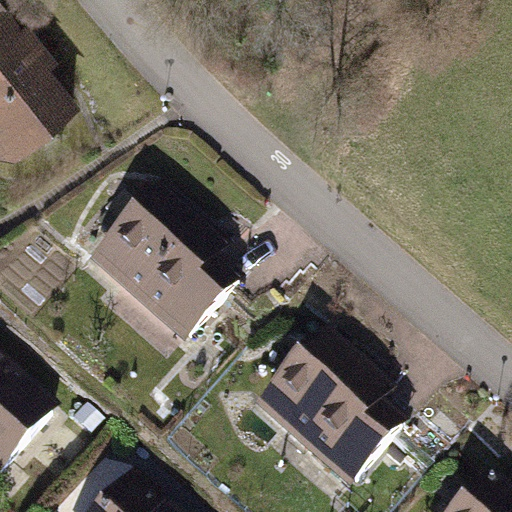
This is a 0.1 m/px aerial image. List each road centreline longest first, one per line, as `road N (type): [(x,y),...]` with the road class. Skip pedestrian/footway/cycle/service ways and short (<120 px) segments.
road 1 (residential): [(511,368),(197,89),(109,0)]
road 2 (track): [(262,147),(384,0)]
